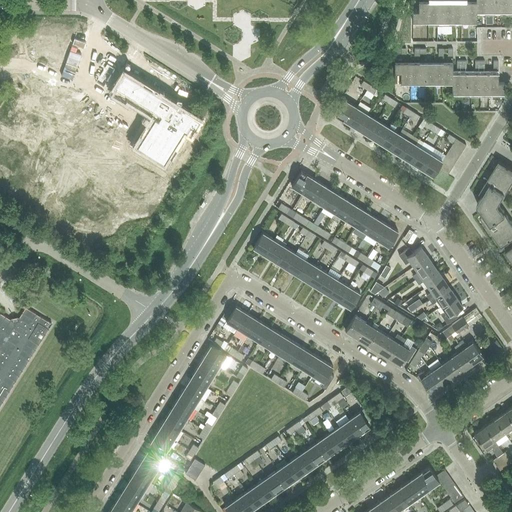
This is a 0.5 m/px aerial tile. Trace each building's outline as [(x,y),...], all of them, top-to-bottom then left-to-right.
[(491,0),(475,0),(476,1),(476,11),(485,11),(485,1),(491,1),(491,0)] [(500,11),(500,0),(491,0),(491,1),(485,1),(485,11),(500,11)] [(511,1),(511,0),(500,0),(500,11),(509,11),(509,1),(511,1)] [(428,22),(428,1),(418,1),(418,11),(412,11),(412,21),(428,22)] [(443,11),(443,1),(428,1),(428,22),(437,22),(437,11),(443,11)] [(452,22),(452,1),(443,1),(443,11),(437,11),(437,22),(452,22)] [(467,11),(467,1),(452,1),(452,22),(461,22),(461,11),(467,11)] [(476,1),(467,1),(467,11),(461,11),(461,22),(476,22),(476,11),(476,1)] [(394,62),(394,72),(400,72),(400,82),(410,82),(410,62),(394,62)] [(419,72),(419,62),(410,62),(410,82),(425,82),(425,72),(419,72)] [(434,82),(434,62),(419,62),(419,72),(425,72),(425,82),(434,82)] [(443,82),(443,62),(434,62),(434,82),(443,82)] [(452,72),(452,62),(443,62),(443,82),(452,82),(452,72)] [(107,64),(95,81),(104,87),(115,69),(107,64)] [(461,93),(461,72),(452,72),(452,82),(452,93),(461,93)] [(470,93),(470,72),(461,72),(461,93),(470,93)] [(479,93),(479,72),(470,72),(470,93),(479,93)] [(488,93),(488,72),(479,72),(479,93),(488,93)] [(498,82),(498,72),(488,72),(488,93),(504,93),(504,82),(498,82)] [(124,73),(116,85),(161,113),(158,119),(152,115),(135,142),(166,161),(182,134),(180,133),(183,127),(190,131),(198,118),(181,108),(181,110),(175,106),(176,105),(124,73)] [(363,80),(359,85),(362,86),(366,89),(369,84),(363,80)] [(373,93),(376,88),(369,84),(366,89),(373,93)] [(388,102),(390,97),(384,93),(381,98),(388,102)] [(394,106),(397,102),(390,97),(388,102),(394,106)] [(346,121),(355,106),(345,100),(335,115),(346,121)] [(357,128),(366,113),(355,106),(346,121),(357,128)] [(409,116),(412,111),(405,107),(402,112),(409,116)] [(49,135),(53,112),(38,110),(38,113),(21,110),(20,123),(39,126),(38,133),(49,135)] [(416,120),(419,115),(412,111),(409,116),(416,120)] [(368,135),(377,120),(366,113),(357,128),(368,135)] [(5,115),(0,126),(10,130),(15,119),(5,115)] [(378,141),(388,126),(377,120),(368,135),(378,141)] [(431,129),(433,124),(427,120),(424,125),(431,129)] [(437,133),(440,128),(433,124),(431,129),(437,133)] [(389,148),(398,133),(388,126),(378,141),(389,148)] [(63,216),(63,222),(74,226),(86,223),(100,228),(109,219),(110,211),(101,208),(105,197),(89,191),(88,187),(86,189),(80,187),(89,178),(85,165),(91,166),(92,163),(84,135),(72,133),(68,138),(67,149),(81,163),(72,166),(72,170),(76,175),(68,183),(75,181),(79,185),(78,192),(75,195),(59,194),(57,209),(63,216)] [(400,155),(409,139),(398,133),(389,148),(400,155)] [(36,164),(46,149),(23,134),(17,144),(24,148),(16,160),(28,168),(32,161),(36,164)] [(452,142),(455,138),(449,134),(446,138),(452,142)] [(462,149),(465,144),(455,138),(452,142),(452,143),(462,149)] [(410,161),(420,146),(409,139),(400,155),(410,161)] [(459,154),(462,149),(452,143),(449,148),(459,154)] [(420,146),(410,161),(421,168),(430,153),(420,146)] [(456,159),(459,154),(449,148),(446,153),(456,159)] [(430,153),(421,168),(432,175),(437,168),(440,163),(442,160),(430,153)] [(453,164),(456,159),(446,153),(445,154),(443,157),(453,164)] [(137,155),(132,155),(133,202),(141,202),(141,198),(151,198),(150,180),(146,180),(145,168),(138,168),(137,155)] [(450,169),(453,164),(443,157),(440,163),(450,169)] [(492,171),(511,183),(511,181),(511,168),(499,160),(492,171)] [(447,174),(450,169),(440,163),(437,168),(447,174)] [(302,192),(311,177),(301,171),(291,186),(302,192)] [(505,193),(511,183),(492,171),(486,181),(505,193)] [(313,199),(322,184),(311,177),(302,192),(313,199)] [(499,203),(505,193),(486,181),(479,192),(483,194),(499,203)] [(323,206),(333,190),(322,184),(313,199),(323,206)] [(334,212),(343,197),(333,190),(323,206),(334,212)] [(477,204),(499,203),(483,194),(477,204)] [(345,219),(354,204),(343,197),(334,212),(345,219)] [(284,212),(287,207),(280,203),(277,208),(284,212)] [(477,204),(483,213),(484,214),(499,203),(477,204)] [(487,226),(506,213),(499,203),(484,214),(483,213),(480,216),(487,226)] [(356,226),(365,211),(354,204),(345,219),(356,226)] [(366,232),(375,217),(365,211),(356,226),(366,232)] [(299,222),(302,217),(295,212),(292,217),(299,222)] [(284,222),(287,217),(280,213),(277,218),(284,222)] [(494,236),(511,223),(511,222),(506,213),(487,226),(494,236)] [(291,226),(293,221),(287,217),(284,222),(291,226)] [(305,225),(306,225),(308,221),(302,217),(299,222),(305,225)] [(377,239),(386,224),(375,217),(366,232),(377,239)] [(511,223),(494,236),(501,246),(511,238),(511,223)] [(388,246),(398,231),(386,224),(377,239),(388,246)] [(305,235),(308,230),(301,226),(299,231),(305,235)] [(320,235),(323,230),(316,226),(314,230),(320,235)] [(312,239),(315,235),(308,230),(305,235),(312,239)] [(327,239),(327,238),(330,234),(323,230),(320,235),(327,239)] [(264,254),(273,239),(262,232),(253,247),(264,254)] [(275,261),(284,246),(273,239),(264,254),(275,261)] [(342,248),(345,244),(338,239),(335,244),(342,248)] [(327,249),(329,244),(323,240),(320,245),(327,249)] [(333,253),(336,248),(329,244),(327,249),(333,253)] [(348,252),(351,247),(345,244),(342,248),(348,252)] [(285,267),(295,252),(284,246),(275,261),(285,267)] [(414,266),(427,256),(420,246),(412,252),(408,247),(398,255),(405,264),(410,260),(414,266)] [(363,261),(370,265),(373,260),(372,259),(377,251),(373,248),(367,256),(363,261)] [(296,274),(305,259),(295,252),(285,267),(296,274)] [(363,261),(367,256),(360,252),(357,257),(363,261)] [(348,262),(351,257),(344,253),(342,258),(348,262)] [(415,280),(435,266),(427,256),(414,266),(418,271),(412,275),(415,280)] [(351,272),(358,262),(351,257),(348,262),(345,267),(351,272)] [(307,281),(316,266),(305,259),(296,274),(307,281)] [(318,287),(327,272),(316,266),(307,281),(318,287)] [(428,285),(442,276),(435,266),(415,280),(419,284),(424,280),(428,285)] [(370,276),(373,271),(366,267),(363,271),(370,276)] [(384,278),(390,271),(386,267),(380,275),(384,278)] [(328,294),(338,279),(327,272),(318,287),(328,294)] [(429,299),(449,285),(442,276),(428,285),(432,291),(426,295),(429,299)] [(339,301),(348,285),(338,279),(328,294),(339,301)] [(348,285),(339,301),(351,308),(360,293),(348,285)] [(442,305),(456,295),(449,285),(429,299),(433,304),(438,300),(442,305)] [(448,323),(458,316),(454,311),(463,305),(456,295),(442,305),(446,310),(441,314),(448,323)] [(375,306),(379,300),(374,297),(370,303),(375,306)] [(380,309),(384,303),(379,300),(375,306),(380,309)] [(237,328),(246,312),(235,306),(226,321),(237,328)] [(0,405),(51,324),(25,307),(16,323),(0,313),(0,405)] [(397,320),(401,313),(396,310),(392,317),(397,320)] [(248,334),(257,319),(246,312),(237,328),(248,334)] [(402,323),(405,317),(406,317),(401,313),(397,320),(402,323)] [(356,337),(366,321),(355,314),(345,330),(356,337)] [(462,317),(452,324),(458,332),(468,325),(462,317)] [(258,341),(268,326),(257,319),(248,334),(258,341)] [(367,343),(377,328),(366,321),(356,337),(367,343)] [(447,327),(452,333),(456,330),(452,324),(447,327)] [(269,347),(278,332),(268,326),(258,341),(269,347)] [(447,337),(452,333),(447,327),(442,331),(447,337)] [(378,350),(387,335),(377,328),(367,343),(378,350)] [(280,354),(289,339),(278,332),(269,347),(280,354)] [(389,357),(402,336),(397,333),(393,338),(387,335),(378,350),(389,357)] [(239,335),(236,340),(244,343),(246,338),(239,335)] [(402,336),(389,357),(399,364),(403,358),(408,361),(416,348),(411,345),(409,348),(403,344),(406,339),(402,336)] [(423,342),(429,346),(432,341),(426,337),(423,342)] [(213,342),(220,347),(223,342),(216,338),(213,342)] [(290,360),(300,345),(289,339),(280,354),(290,360)] [(463,340),(459,343),(462,348),(473,363),(483,356),(473,340),(466,345),(463,340)] [(425,353),(429,346),(423,342),(418,350),(423,353),(425,353)] [(457,351),(452,355),(463,370),(473,363),(462,348),(459,343),(458,343),(453,346),(457,351)] [(219,365),(226,354),(211,345),(204,356),(219,365)] [(301,367),(310,352),(300,345),(290,360),(301,367)] [(235,356),(237,351),(231,347),(228,352),(235,356)] [(415,366),(423,353),(418,350),(410,363),(415,366)] [(241,360),(244,355),(237,351),(235,356),(241,360)] [(312,374),(321,359),(310,352),(301,367),(312,374)] [(452,378),(463,370),(452,355),(441,362),(452,378)] [(212,376),(219,365),(204,356),(197,366),(212,376)] [(333,366),(321,359),(312,374),(323,380),(320,385),(326,388),(334,375),(329,372),(333,366)] [(256,369),(259,364),(252,360),(249,365),(256,369)] [(442,385),(452,378),(441,362),(431,370),(442,385)] [(238,371),(243,374),(247,367),(243,364),(238,371)] [(256,369),(263,373),(265,368),(259,364),(256,369)] [(206,387),(212,376),(197,366),(191,377),(206,387)] [(431,392),(442,385),(431,370),(425,374),(424,372),(416,377),(420,380),(422,380),(431,392)] [(277,382),(280,377),(274,373),(271,378),(277,382)] [(199,397),(206,387),(191,377),(184,388),(199,397)] [(287,381),(281,378),(280,377),(277,382),(284,386),(287,381)] [(234,389),(238,382),(233,379),(229,386),(234,389)] [(230,396),(234,389),(229,386),(225,393),(230,396)] [(299,395),(302,391),(295,387),(292,391),(299,395)] [(192,408),(199,397),(184,388),(177,399),(192,408)] [(309,395),(302,391),(299,395),(306,399),(309,395)] [(334,396),(337,400),(343,396),(340,391),(334,396)] [(330,405),(337,400),(334,396),(327,400),(330,405)] [(186,419),(192,408),(177,399),(171,409),(186,419)] [(322,410),(319,406),(313,410),(316,415),(322,410)] [(216,417),(220,411),(216,408),(212,414),(216,417)] [(359,433),(370,425),(373,423),(363,408),(349,418),(359,433)] [(179,429),(186,419),(171,409),(164,420),(179,429)] [(309,419),(316,415),(313,410),(306,415),(309,419)] [(504,432),(511,426),(511,421),(505,411),(495,418),(504,432)] [(349,440),(359,433),(349,418),(339,425),(349,440)] [(494,439),(504,432),(495,418),(484,425),(494,439)] [(172,440),(179,429),(164,420),(157,431),(172,440)] [(299,420),(292,425),(295,429),(302,425),(299,420)] [(207,432),(211,425),(207,422),(202,429),(207,432)] [(292,425),(286,429),(289,434),(295,429),(292,425)] [(338,447),(349,440),(339,425),(328,433),(338,447)] [(484,425),(474,433),(483,446),(486,451),(497,443),(494,439),(484,425)] [(203,438),(207,432),(202,429),(198,435),(203,438)] [(165,451),(172,440),(157,431),(151,442),(165,451)] [(328,454),(338,447),(328,433),(318,440),(328,454)] [(281,439),(278,435),(271,439),(275,444),(281,439)] [(268,448),(275,444),(271,439),(265,444),(268,448)] [(318,461),(328,454),(318,440),(308,447),(318,461)] [(194,454),(198,447),(193,444),(189,451),(194,454)] [(179,445),(174,453),(178,456),(183,448),(179,445)] [(308,469),(318,461),(308,447),(298,454),(308,469)] [(251,454),(254,458),(260,454),(257,449),(251,454)] [(155,471),(162,459),(163,459),(148,450),(141,461),(155,471)] [(190,460),(194,454),(189,451),(185,457),(190,460)] [(496,464),(508,456),(504,451),(493,460),(496,464)] [(248,463),(254,458),(251,454),(245,458),(248,463)] [(297,476),(308,469),(298,454),(287,462),(297,476)] [(500,469),(511,461),(508,456),(496,464),(500,469)] [(191,465),(188,468),(198,474),(200,471),(205,464),(195,458),(191,465)] [(149,481),(155,471),(141,461),(134,472),(149,481)] [(287,483),(297,476),(287,462),(277,469),(287,483)] [(230,468),(233,473),(240,468),(237,464),(230,468)] [(418,474),(428,488),(439,481),(429,467),(418,474)] [(195,480),(198,474),(188,468),(185,473),(195,480)] [(227,477),(233,473),(230,468),(224,473),(227,477)] [(276,491),(287,483),(277,469),(267,476),(276,491)] [(447,474),(444,470),(444,469),(435,475),(438,480),(447,474)] [(142,492),(149,481),(134,472),(127,482),(142,492)] [(175,473),(171,480),(175,483),(179,476),(175,473)] [(418,496),(428,488),(418,474),(408,481),(418,496)] [(441,484),(450,478),(447,474),(438,480),(441,484)] [(223,480),(220,476),(214,480),(217,485),(223,480)] [(266,498),(276,491),(267,476),(256,483),(266,498)] [(445,489),(453,482),(450,478),(441,484),(445,489)] [(171,480),(167,487),(171,489),(175,483),(171,480)] [(408,503),(418,496),(408,481),(398,488),(408,503)] [(135,502),(142,492),(127,482),(121,493),(135,502)] [(448,493),(456,487),(453,482),(445,489),(448,493)] [(256,505),(266,498),(256,483),(246,491),(256,505)] [(451,497),(459,491),(456,487),(448,493),(451,497)] [(397,510),(408,503),(398,488),(387,496),(397,510)] [(245,511),(246,511),(256,505),(246,491),(236,498),(245,511)] [(454,502),(463,496),(459,491),(451,497),(454,502)] [(126,511),(129,511),(135,502),(121,493),(114,504),(126,511)] [(162,504),(166,498),(161,495),(158,501),(162,504)] [(383,511),(394,511),(397,510),(387,496),(377,503),(383,511)] [(229,511),(245,511),(236,498),(225,506),(229,511)] [(440,511),(453,503),(450,499),(437,508),(439,511),(440,511)] [(456,504),(457,504),(460,510),(468,505),(464,499),(456,504)] [(153,508),(151,511),(150,511),(157,511),(158,511),(162,504),(158,501),(153,508)] [(179,511),(200,511),(202,511),(187,501),(179,511)] [(368,511),(383,511),(377,503),(367,510),(368,511)]
